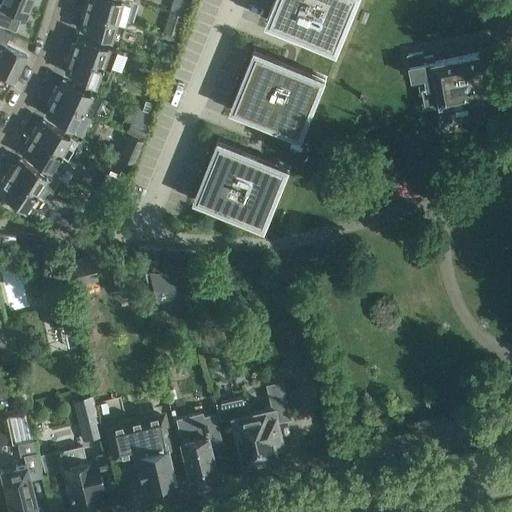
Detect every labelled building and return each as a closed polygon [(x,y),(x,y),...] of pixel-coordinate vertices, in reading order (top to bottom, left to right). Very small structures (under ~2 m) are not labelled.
[(0,0),(0,23),(15,30),(21,15),(24,16),(30,0),(0,0)] [(84,0),(82,8),(123,19),(128,0),(84,0)] [(178,0),(174,11),(182,13),(186,0),(178,0)] [(274,0),(266,19),(339,48),(358,0),(274,0)] [(82,19),(80,28),(117,40),(123,19),(82,8),(79,18),(82,19)] [(166,25),(163,33),(175,37),(183,14),(175,12),(170,27),(166,25)] [(10,33),(0,28),(0,74),(13,81),(26,55),(4,44),(10,33)] [(68,52),(107,66),(114,47),(78,33),(75,42),(72,41),(68,52)] [(302,139),(327,76),(255,47),(230,110),(302,139)] [(496,94),(488,50),(434,60),(433,55),(424,56),(422,51),(408,53),(413,78),(419,76),(421,88),(422,87),(426,107),(496,94)] [(68,62),(64,71),(101,84),(107,66),(68,52),(65,61),(68,62)] [(51,94),(89,112),(98,94),(62,77),(58,85),(55,84),(51,94)] [(49,104),(45,113),(80,130),(89,112),(51,94),(46,103),(49,104)] [(29,134),(67,155),(77,138),(42,118),(37,126),(35,125),(29,134)] [(147,129),(145,127),(133,121),(129,131),(143,139),(147,129)] [(27,144),(22,152),(57,172),(54,176),(58,178),(64,167),(61,165),(67,155),(29,134),(25,143),(27,144)] [(122,157),(131,162),(132,162),(143,141),(132,135),(122,157)] [(291,167),(218,137),(193,200),(266,229),(291,167)] [(58,178),(54,176),(53,178),(19,157),(14,165),(12,163),(5,173),(41,196),(46,188),(50,191),(58,178)] [(0,192),(31,212),(41,196),(5,173),(0,181),(3,182),(0,186),(0,192)] [(97,278),(92,255),(62,262),(68,285),(97,278)] [(113,272),(139,275),(135,261),(109,258),(113,272)] [(153,281),(157,301),(185,295),(180,275),(149,272),(145,273),(147,282),(153,281)] [(295,316),(282,282),(267,280),(282,320),(271,324),(281,349),(303,341),(293,317),(295,316)] [(66,302),(48,306),(51,319),(69,315),(66,302)] [(0,353),(11,351),(8,338),(0,339),(0,353)] [(228,398),(216,401),(220,420),(232,417),(242,463),(275,456),(273,448),(282,446),(276,419),(288,416),(279,381),(266,384),(271,405),(251,410),(243,395),(228,398)] [(82,438),(103,433),(93,394),(73,399),(82,438)] [(203,473),(215,470),(208,440),(219,438),(213,413),(201,416),(201,412),(176,418),(181,440),(179,440),(188,476),(189,476),(192,479),(202,477),(203,473)] [(161,414),(126,422),(105,427),(111,456),(133,451),(140,483),(144,482),(145,486),(159,483),(160,487),(174,483),(165,447),(169,446),(161,414)] [(0,471),(9,511),(37,511),(30,478),(42,475),(33,438),(17,442),(20,455),(23,454),(25,462),(0,467),(0,471)] [(104,453),(95,455),(96,458),(86,461),(83,445),(40,455),(45,474),(58,471),(57,468),(63,467),(71,504),(78,511),(87,508),(89,499),(99,497),(97,489),(103,487),(99,467),(107,465),(104,453)]
